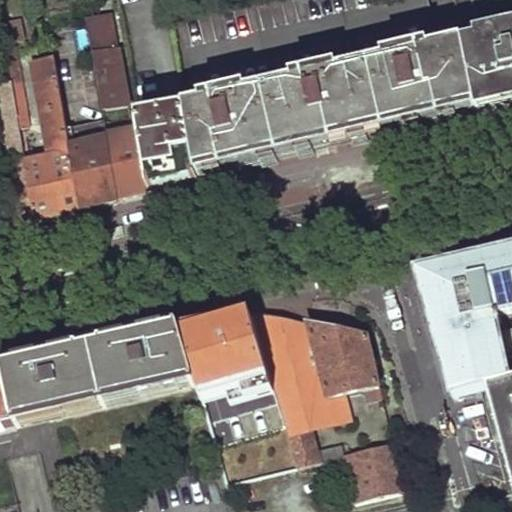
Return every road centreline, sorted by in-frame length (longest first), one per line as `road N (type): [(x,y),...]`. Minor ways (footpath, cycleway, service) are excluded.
road 1 (primary): [(373,212),(0,299)]
road 2 (residential): [(373,212),(445,475)]
road 3 (primary): [(511,179),(373,212)]
